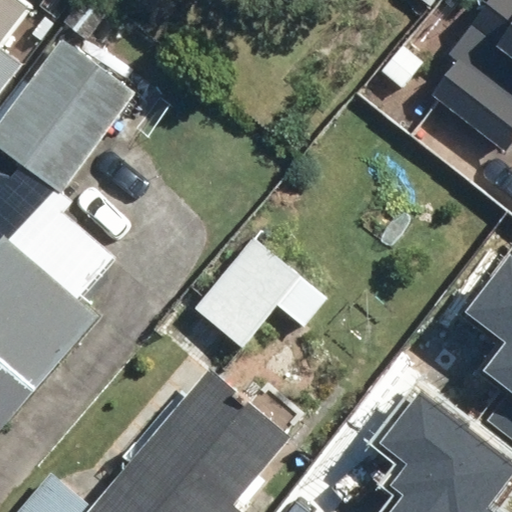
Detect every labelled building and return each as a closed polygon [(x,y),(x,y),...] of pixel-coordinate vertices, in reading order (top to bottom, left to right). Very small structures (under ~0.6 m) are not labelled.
[(0,0),(0,50),(30,12),(14,0),(0,0)] [(511,0),(488,0),(416,93),(500,159),(511,144),(511,0)] [(0,155),(28,175),(0,207),(0,435),(101,320),(84,304),(116,267),(62,220),(74,206),(63,196),(134,95),(60,43),(0,128),(0,155)] [(255,238),(193,311),(244,355),(277,315),(301,335),(330,301),(255,238)] [(511,248),(466,309),(506,339),(482,371),(509,390),(486,420),(511,439),(511,248)] [(48,473),(15,511),(233,511),(311,418),(269,383),(249,406),(206,371),(92,509),(48,473)] [(511,469),(511,459),(421,392),(383,442),(408,461),(391,484),(406,495),(393,511),(493,511),(485,505),(511,469)]
